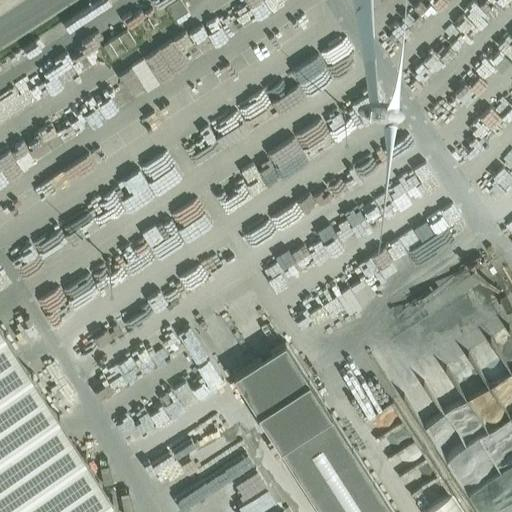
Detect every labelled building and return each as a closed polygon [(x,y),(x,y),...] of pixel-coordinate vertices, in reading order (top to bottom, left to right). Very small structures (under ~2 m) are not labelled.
[(202,4),(199,0),(193,0),(184,5),(181,0),(166,0),(174,17),(202,4)] [(486,0),(473,12),(487,28),(509,8),(501,0),(486,0)] [(511,6),(500,20),(511,30),(511,6)] [(154,12),(140,21),(146,30),(160,21),(154,12)] [(327,16),(203,86),(215,108),(339,38),(327,16)] [(389,25),(404,40),(413,30),(398,16),(389,25)] [(179,20),(165,27),(172,40),(186,32),(179,20)] [(392,48),(401,39),(389,28),(380,37),(392,48)] [(135,43),(126,30),(103,45),(112,58),(135,43)] [(460,65),(484,89),(501,72),(480,49),(486,43),(474,30),(461,42),(472,53),(460,65)] [(117,59),(125,78),(138,72),(129,54),(117,59)] [(413,82),(439,110),(460,91),(433,63),(413,82)] [(82,95),(102,79),(92,66),(72,82),(82,95)] [(183,105),(204,91),(191,72),(170,87),(183,105)] [(235,177),(288,148),(277,129),(282,126),(288,138),(306,128),(299,115),(333,96),(319,72),(266,102),(272,113),(235,134),(239,140),(223,149),(232,165),(229,166),(235,177)] [(53,116),(65,112),(59,96),(47,100),(53,116)] [(122,142),(136,162),(186,127),(166,98),(136,119),(130,110),(107,126),(119,144),(122,142)] [(511,119),(500,110),(484,128),(503,143),(511,132),(511,119)] [(0,128),(0,156),(33,137),(21,116),(0,128)] [(474,141),(467,147),(480,163),(487,157),(474,141)] [(123,212),(137,235),(189,205),(180,190),(154,205),(149,197),(123,212)] [(411,207),(425,229),(453,212),(440,190),(411,207)] [(263,234),(278,259),(332,224),(317,200),(263,234)] [(238,245),(253,237),(239,214),(224,223),(238,245)] [(237,262),(228,241),(209,249),(201,230),(173,242),(191,283),(237,262)] [(65,242),(76,275),(109,264),(98,232),(65,242)] [(242,244),(248,265),(270,260),(264,239),(242,244)] [(27,259),(50,291),(75,273),(62,255),(62,254),(52,240),(27,259)] [(395,259),(375,271),(384,287),(404,275),(395,259)] [(157,275),(171,300),(192,288),(178,263),(157,275)] [(138,271),(120,280),(136,314),(154,306),(138,271)] [(350,318),(336,297),(321,307),(322,308),(311,315),(325,335),(350,318)] [(0,511),(121,511),(0,323),(0,511)] [(394,511),(285,342),(233,375),(321,511),(394,511)] [(83,375),(104,367),(97,349),(77,357),(83,375)] [(489,373),(500,396),(511,390),(511,370),(509,363),(489,373)] [(486,379),(424,416),(442,447),(460,436),(448,415),(470,401),(479,417),(501,404),(486,379)] [(200,435),(226,421),(212,393),(185,407),(200,435)] [(462,480),(495,462),(494,460),(511,449),(511,419),(509,414),(445,450),(462,480)] [(158,432),(171,451),(196,435),(183,415),(158,432)] [(386,422),(374,428),(387,452),(398,445),(386,422)] [(151,465),(170,454),(156,431),(138,442),(151,465)]
